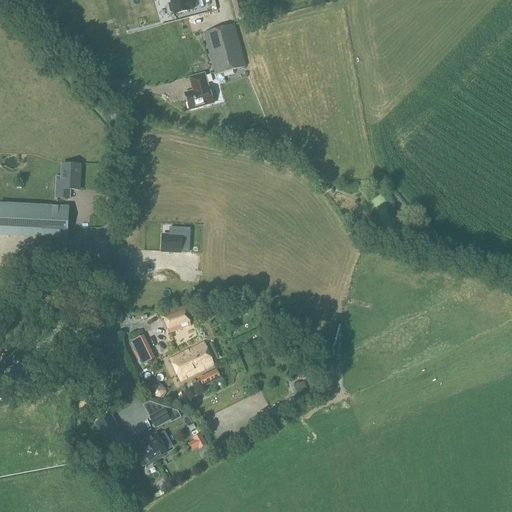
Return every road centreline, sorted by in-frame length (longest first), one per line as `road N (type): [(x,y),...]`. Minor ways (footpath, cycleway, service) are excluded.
road 1 (unclassified): [(134,399),(107,313),(117,125),(8,0)]
road 2 (unknown): [(109,322),(98,336),(97,387),(142,435)]
